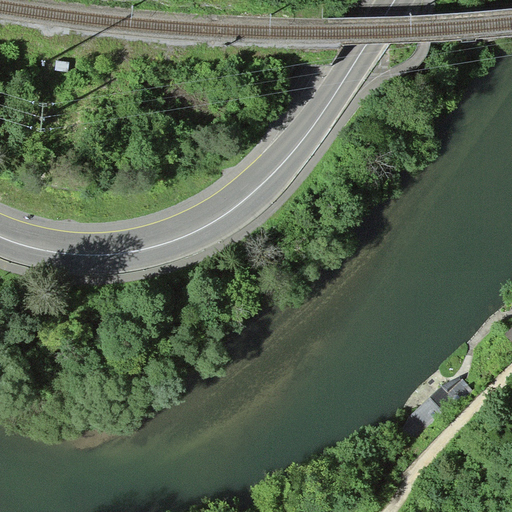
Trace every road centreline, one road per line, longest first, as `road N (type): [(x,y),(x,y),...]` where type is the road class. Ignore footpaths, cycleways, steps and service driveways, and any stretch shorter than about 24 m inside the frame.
road 1 (primary): [(394,0),(289,156),(211,223),(107,255),(0,236)]
road 2 (track): [(389,511),(428,456),(511,372)]
